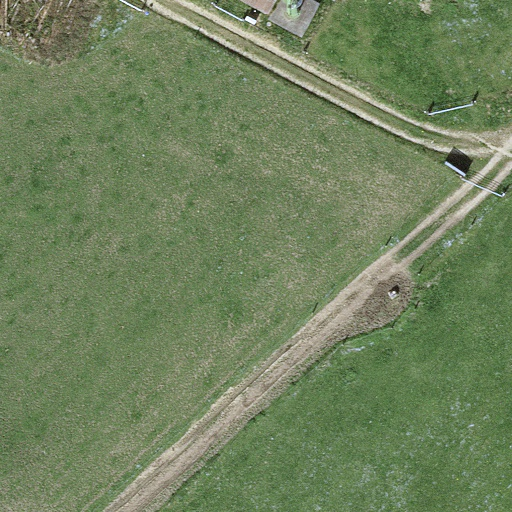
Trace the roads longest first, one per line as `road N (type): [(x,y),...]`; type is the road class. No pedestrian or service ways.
road 1 (track): [(124,511),(511,153)]
road 2 (track): [(511,134),(439,139),(164,0)]
